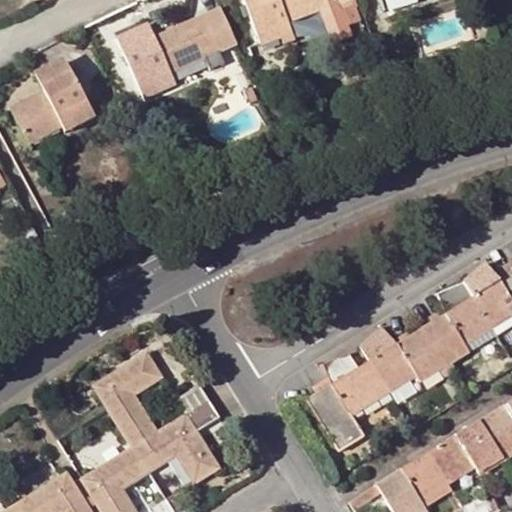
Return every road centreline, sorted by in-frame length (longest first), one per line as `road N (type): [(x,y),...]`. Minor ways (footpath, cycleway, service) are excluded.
road 1 (unclassified): [(181,282),(309,213),(511,151)]
road 2 (residential): [(511,224),(448,255),(246,384)]
road 3 (unclassified): [(0,394),(181,282)]
road 4 (residential): [(181,282),(246,384)]
